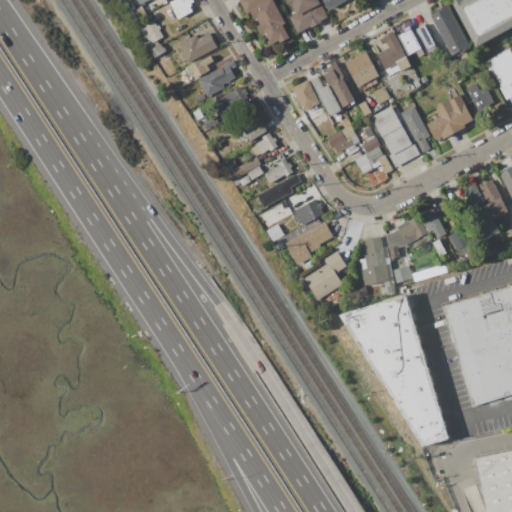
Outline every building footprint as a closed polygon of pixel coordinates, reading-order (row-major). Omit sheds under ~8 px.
[(168,3),(173,0),(193,0),(195,2),(191,4),(192,6),(191,7),(193,11),(177,19),(168,3)] [(239,0),(273,0),(286,24),(284,25),(289,35),(288,36),(289,38),(280,42),(279,41),(268,46),(250,12),(247,14),(239,0)] [(319,0),(328,17),(298,33),(290,16),(296,13),(293,6),(291,7),(287,0),(319,0)] [(345,0),(327,10),(322,0),(345,0)] [(511,0),(511,26),(477,47),(452,3),(457,0),(511,0)] [(449,4),(472,48),(462,53),(461,51),(453,55),(431,15),(441,9),(441,8),(449,4)] [(141,28),(154,20),(158,26),(159,25),(161,29),(160,29),(164,36),(158,40),(159,42),(161,41),(167,51),(156,57),(151,49),(154,48),(141,28)] [(425,25),(437,47),(429,51),(416,29),(425,25)] [(409,26),(425,54),(419,57),(416,52),(409,55),(398,35),(404,32),(403,29),(409,26)] [(394,32),(411,66),(390,77),(378,54),(389,48),(387,43),(384,45),(381,39),(394,32)] [(189,62),(179,44),(197,34),(199,38),(209,33),(217,47),(189,62)] [(510,48),(511,51),(511,96),(506,100),(500,88),(502,87),(493,70),(490,71),(485,61),(510,48)] [(345,63),(349,61),(348,59),(351,57),(352,59),(359,55),(358,53),(361,51),(362,53),(366,52),(379,76),(375,78),(378,83),(365,90),(362,84),(358,87),(345,63)] [(187,67),(202,59),(202,60),(211,56),(214,61),(207,65),(211,71),(196,79),(192,72),(190,73),(187,67)] [(199,80),(233,60),(236,66),(231,69),(235,77),(231,79),(232,80),(223,85),(225,88),(209,97),(199,80)] [(336,63),(344,78),(342,79),(355,102),(343,109),(324,74),(328,72),(326,68),(336,63)] [(457,84),(455,78),(463,75),(466,80),(457,84)] [(311,79),(317,76),(323,86),(327,83),(342,110),(330,116),(311,79)] [(413,82),(418,79),(421,86),(416,88),(413,82)] [(291,88),(308,80),(320,103),(304,112),(291,88)] [(468,87),(476,83),(479,90),(486,87),(495,106),(480,113),(468,87)] [(402,89),(413,84),(415,90),(405,95),(402,89)] [(211,99),(221,93),(223,96),(241,86),(243,90),(246,88),(249,94),(246,95),(248,98),(218,115),(214,110),(216,109),(211,99)] [(373,92),(384,86),(390,99),(379,104),(373,92)] [(194,98),(203,93),(206,98),(197,103),(194,98)] [(443,139),(442,137),(435,140),(427,124),(441,117),(436,107),(460,95),(474,121),(465,125),(467,127),(443,139)] [(359,104),(365,101),(371,113),(365,116),(359,104)] [(391,106),(411,143),(413,142),(419,154),(395,167),(389,155),(391,154),(370,117),(391,106)] [(414,106),(430,136),(425,139),(430,149),(423,153),(416,141),(413,142),(398,114),(414,106)] [(309,113),(319,108),(322,114),(313,119),(309,113)] [(204,122),(215,116),(219,122),(208,128),(204,122)] [(244,131),(252,125),(254,127),(262,122),(267,131),(251,142),(244,131)] [(328,136),(350,125),(355,135),(351,137),(354,143),(343,149),(336,152),(328,136)] [(238,137),(244,133),(248,140),(243,144),(238,137)] [(250,149),(256,146),(255,144),(264,139),(263,137),(270,133),(273,138),(275,137),(277,141),(275,142),(278,147),(270,151),(269,149),(261,154),(260,154),(254,157),(250,149)] [(362,144),(376,137),(380,145),(366,152),(362,144)] [(228,147),(236,142),(239,148),(231,152),(228,147)] [(343,149),(354,143),(357,150),(347,155),(343,149)] [(365,154),(379,147),(383,155),(378,158),(376,159),(369,162),(365,154)] [(354,160),(365,154),(369,162),(358,167),(354,160)] [(378,158),(383,155),(384,154),(393,171),(386,174),(378,158)] [(261,164),(232,180),(228,173),(232,171),(228,162),(234,159),(239,167),(257,157),(261,164)] [(271,183),(265,174),(272,169),(271,168),(274,166),(275,168),(280,164),(279,163),(287,158),(295,171),(286,176),(285,175),(271,183)] [(369,162),(376,159),(378,163),(379,162),(384,172),(379,175),(376,168),(373,169),(369,162)] [(511,195),(499,174),(502,173),(499,169),(509,163),(511,168),(511,195)] [(248,173),(260,166),(264,173),(252,180),(248,173)] [(258,195),(297,174),(302,182),(291,187),(294,192),(265,208),(258,195)] [(240,180),(247,175),(251,181),(243,185),(240,180)] [(492,180),(500,195),(488,202),(480,187),(492,180)] [(475,184),(501,233),(485,241),(461,195),(470,190),(468,187),(475,184)] [(501,198),(508,211),(500,215),(502,219),(496,222),(488,205),(501,198)] [(295,210),(317,199),(321,208),(328,205),(333,210),(303,226),(295,210)] [(436,204),(446,199),(449,205),(440,211),(436,204)] [(447,234),(438,239),(434,230),(407,245),(388,249),(386,234),(398,230),(396,226),(432,207),(447,234)] [(262,222),(273,217),(277,225),(265,230),(262,222)] [(283,237),(319,218),(321,223),(325,221),(334,238),(320,245),(321,247),(310,253),(312,257),(297,265),(283,237)] [(278,224),(285,236),(273,242),(267,230),(278,224)] [(450,235),(462,229),(476,255),(464,261),(450,235)] [(364,284),(361,256),(367,255),(365,239),(382,236),(388,281),(364,284)] [(432,240),(437,237),(443,247),(439,250),(432,240)] [(305,278),(328,264),(325,259),(336,251),(346,266),(335,273),(343,284),(319,299),(305,278)] [(411,280),(409,267),(392,270),(394,282),(411,280)] [(387,285),(394,284),(395,293),(394,293),(394,295),(389,295),(389,293),(388,293),(387,285)] [(511,285),(443,307),(473,407),(511,394),(511,285)] [(340,315),(425,447),(450,439),(406,295),(340,315)] [(511,511),(511,451),(476,459),(486,511),(511,511)]
